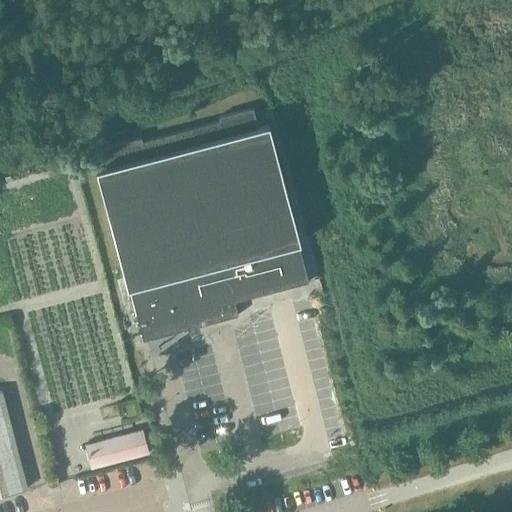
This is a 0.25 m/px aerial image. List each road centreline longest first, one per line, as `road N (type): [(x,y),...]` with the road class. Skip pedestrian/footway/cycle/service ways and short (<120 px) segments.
road 1 (residential): [(340,511),(511,459)]
road 2 (unknown): [(36,511),(0,367)]
